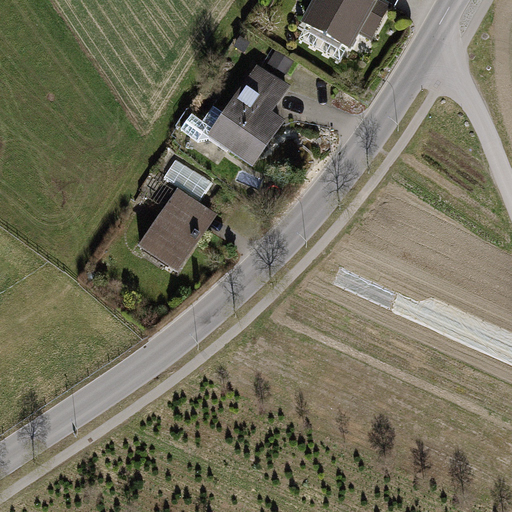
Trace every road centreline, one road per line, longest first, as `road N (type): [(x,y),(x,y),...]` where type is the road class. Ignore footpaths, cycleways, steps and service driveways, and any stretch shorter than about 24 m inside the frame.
road 1 (track): [(488,0),(385,167),(285,283),(181,381),(0,497)]
road 2 (tertiary): [(0,462),(163,356),(231,298),(312,219),(425,55)]
road 3 (unclassified): [(425,55),(448,67),(473,105),(511,197)]
